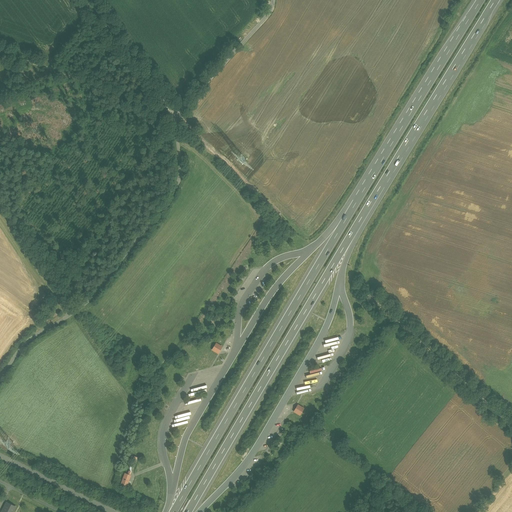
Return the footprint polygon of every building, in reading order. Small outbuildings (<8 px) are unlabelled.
[(214,342),(210,350),(217,354),(221,346),(214,342)] [(292,412),(299,416),(303,408),(296,404),(292,412)] [(253,444),(256,446),(263,433),(260,431),(253,444)] [(131,475),(125,473),(121,484),(127,486),(131,475)] [(7,502),(2,511),(12,511),(15,507),(7,502)]
